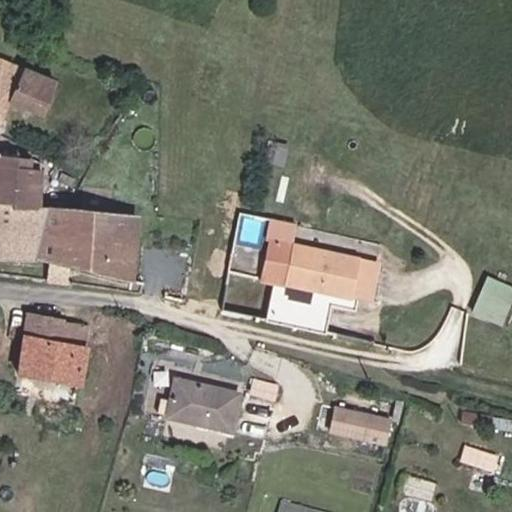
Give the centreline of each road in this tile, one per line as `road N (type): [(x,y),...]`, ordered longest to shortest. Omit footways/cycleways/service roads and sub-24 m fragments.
road 1 (residential): [(372,358),(121,305),(0,292)]
road 2 (track): [(372,358),(511,394)]
